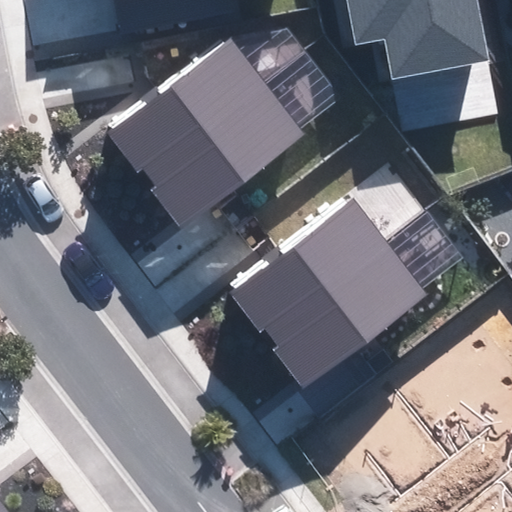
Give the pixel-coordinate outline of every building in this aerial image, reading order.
[(489,61),(477,0),(350,0),(359,42),(383,37),(391,79),(489,61)] [(232,40),(110,135),(145,180),(267,86),(232,40)] [(267,86),(145,180),(184,230),(307,136),(267,86)] [(231,294),(268,341),(391,248),(354,199),(231,294)] [(391,248),(268,341),(306,389),(428,294),(391,248)]
